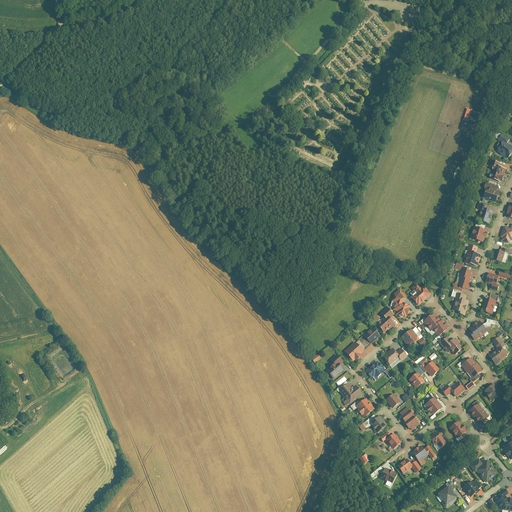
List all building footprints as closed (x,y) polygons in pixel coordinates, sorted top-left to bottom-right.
[(506,145),(507,143),(510,139),(502,134),(498,140),(502,142),(506,145)] [(496,151),(508,158),(511,151),(511,146),(507,143),(506,145),(502,142),(496,151)] [(489,178),(502,182),(506,169),(500,168),(493,166),(492,167),(489,178)] [(483,200),(496,203),(499,191),(497,191),(487,188),(486,190),(483,200)] [(478,222),(490,225),(493,212),(488,211),(481,209),(481,211),(478,222)] [(470,239),(483,243),(487,231),(484,230),(475,228),(473,227),(470,239)] [(502,238),(501,241),(509,244),(510,241),(511,241),(511,229),(510,229),(503,227),(500,237),(502,238)] [(469,245),(468,251),(476,254),(478,248),(469,245)] [(492,261),(501,263),(504,252),(500,251),(495,250),(492,261)] [(464,264),(478,267),(481,255),(476,254),(468,251),(464,264)] [(455,286),(469,290),(474,272),(460,268),(455,286)] [(491,284),(496,285),(498,276),(488,273),(486,282),(491,284)] [(411,288),(415,292),(410,297),(418,306),(431,294),(423,285),(420,288),(416,283),(411,288)] [(393,301),(396,303),(394,310),(398,312),(397,315),(405,318),(406,316),(407,316),(409,309),(408,309),(409,307),(403,304),(404,299),(405,299),(407,298),(400,290),(394,295),(394,296),(393,301)] [(456,297),(465,300),(467,296),(452,291),(451,296),(456,297)] [(490,293),(488,298),(497,301),(498,296),(490,293)] [(452,312),(465,316),(469,301),(465,300),(456,297),(452,312)] [(481,311),(492,315),(497,301),(488,298),(485,297),(481,311)] [(391,311),(387,307),(381,313),(385,318),(387,316),(390,319),(394,315),(391,311)] [(434,313),(423,323),(430,331),(432,330),(441,322),(434,313)] [(370,318),(376,324),(377,323),(379,322),(381,320),(375,314),(370,318)] [(384,333),(388,330),(390,331),(396,325),(390,319),(387,316),(385,318),(380,323),(379,322),(377,323),(378,325),(377,326),(384,333)] [(432,330),(438,337),(449,327),(443,320),(441,322),(432,330)] [(470,333),(475,341),(488,331),(480,321),(469,329),(471,332),(470,333)] [(372,327),(363,335),(371,344),(379,336),(372,327)] [(412,329),(400,337),(408,348),(419,340),(412,329)] [(447,352),(451,349),(456,355),(462,349),(454,339),(451,341),(447,337),(439,344),(447,352)] [(489,356),(496,365),(505,358),(508,352),(500,348),(506,344),(499,337),(493,342),(497,347),(495,351),(489,356)] [(423,338),(418,342),(421,347),(426,343),(423,338)] [(345,352),(353,361),(364,351),(355,342),(345,352)] [(392,348),(382,356),(389,365),(399,357),(395,353),(392,348)] [(406,357),(400,349),(395,353),(399,357),(401,361),(406,357)] [(312,359),(315,362),(321,358),(318,354),(312,359)] [(332,364),(335,368),(338,365),(339,366),(340,366),(343,363),(336,355),(329,361),(332,364)] [(461,365),(471,378),(482,370),(472,356),(461,365)] [(372,379),(373,378),(375,381),(379,378),(376,375),(377,375),(379,377),(382,375),(380,372),(384,370),(377,361),(365,370),(372,379)] [(424,368),(432,377),(440,370),(432,361),(429,364),(425,368),(424,368)] [(344,370),(340,366),(339,366),(338,365),(335,368),(332,364),(329,367),(332,371),(329,373),(334,379),(344,370)] [(387,369),(384,372),(389,379),(393,376),(387,369)] [(409,380),(416,388),(425,382),(418,373),(409,380)] [(464,390),(458,381),(449,388),(452,391),(456,397),(464,390)] [(346,400),(344,402),(347,405),(349,404),(350,404),(362,394),(355,385),(352,388),(348,384),(339,391),(346,400)] [(484,391),(492,401),(502,394),(494,384),(484,391)] [(445,396),(452,391),(449,388),(448,386),(441,390),(445,396)] [(386,400),(392,409),(400,402),(393,394),(386,400)] [(405,403),(410,398),(406,394),(401,398),(405,403)] [(434,397),(424,406),(432,416),(442,408),(434,397)] [(356,406),(364,417),(374,409),(366,398),(356,406)] [(470,406),(471,408),(478,403),(479,402),(477,400),(470,406)] [(473,417),(483,410),(478,403),(471,408),(468,411),(473,418),(473,417)] [(407,407),(399,413),(402,416),(409,410),(407,407)] [(400,417),(404,423),(414,416),(409,410),(402,416),(400,417)] [(473,417),(478,424),(483,421),(488,417),(483,410),(473,417)] [(488,417),(483,421),(485,424),(492,419),(490,416),(488,417)] [(370,425),(376,433),(387,425),(381,417),(370,425)] [(418,422),(413,417),(404,424),(409,429),(410,428),(418,422)] [(458,421),(449,428),(456,438),(466,431),(458,421)] [(410,428),(412,430),(419,424),(418,422),(410,428)] [(437,431),(428,438),(438,452),(447,445),(437,431)] [(386,440),(393,450),(401,444),(394,434),(386,440)] [(465,438),(456,445),(459,448),(467,441),(465,438)] [(510,460),(511,459),(511,442),(509,444),(502,449),(510,460)] [(425,463),(423,460),(428,456),(424,450),(420,445),(411,452),(421,465),(425,463)] [(428,456),(431,460),(436,456),(428,446),(424,450),(428,456)] [(405,459),(396,466),(403,475),(412,468),(410,465),(405,459)] [(486,483),(498,474),(487,460),(482,464),(478,459),(470,466),(475,473),(477,471),(486,483)] [(412,468),(416,474),(421,470),(415,461),(410,465),(412,468)] [(381,477),(393,483),(397,476),(385,469),(381,477)] [(377,470),(369,475),(371,478),(379,473),(377,470)] [(447,487),(450,492),(456,487),(450,480),(445,485),(447,487)] [(473,482),(478,489),(482,487),(476,480),(473,482)] [(470,497),(479,490),(478,489),(473,482),(472,481),(462,488),(470,497)] [(447,508),(457,500),(450,492),(447,487),(436,495),(447,508)] [(498,494),(501,498),(505,495),(508,493),(505,489),(498,494)] [(501,498),(496,502),(502,510),(511,511),(511,499),(511,500),(508,499),(505,495),(501,498)]
